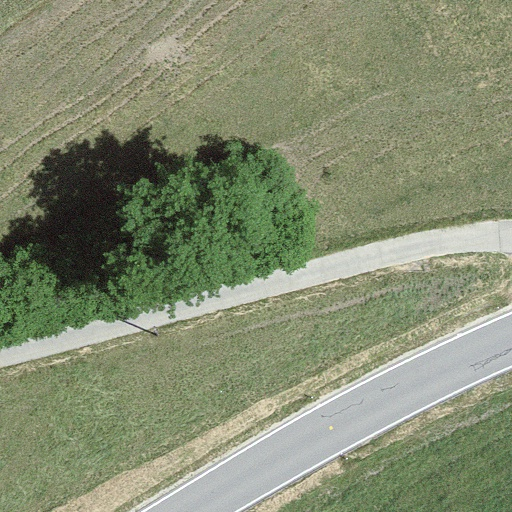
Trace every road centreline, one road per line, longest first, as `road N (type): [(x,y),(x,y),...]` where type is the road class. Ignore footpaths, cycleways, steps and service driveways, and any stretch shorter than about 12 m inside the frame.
road 1 (residential): [(511,232),(440,237),(0,346)]
road 2 (secondary): [(511,322),(472,337),(177,511)]
